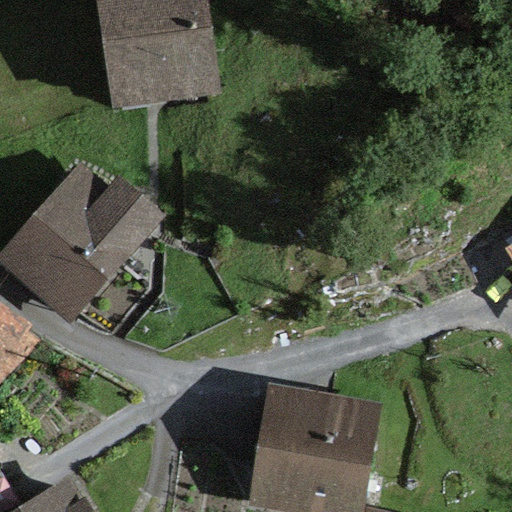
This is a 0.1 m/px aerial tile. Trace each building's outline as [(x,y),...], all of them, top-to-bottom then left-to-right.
[(112,0),(125,90),(204,78),(192,0),(112,0)] [(87,176),(13,258),(71,308),(150,218),(117,189),(110,197),(87,176)] [(0,334),(9,321),(0,314),(0,334)] [(281,395),(264,496),(358,511),(374,412),(281,395)] [(86,511),(74,491),(37,511),(21,511),(0,476),(0,511),(86,511)]
